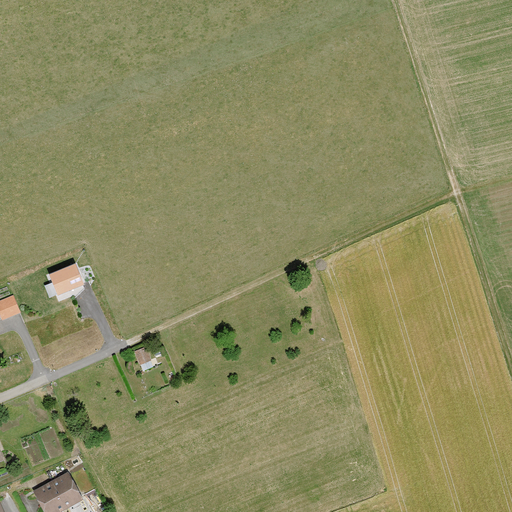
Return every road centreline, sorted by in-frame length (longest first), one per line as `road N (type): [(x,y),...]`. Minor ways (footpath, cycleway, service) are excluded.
road 1 (track): [(396,0),(511,372)]
road 2 (track): [(456,193),(124,344)]
road 3 (residential): [(124,344),(0,398)]
